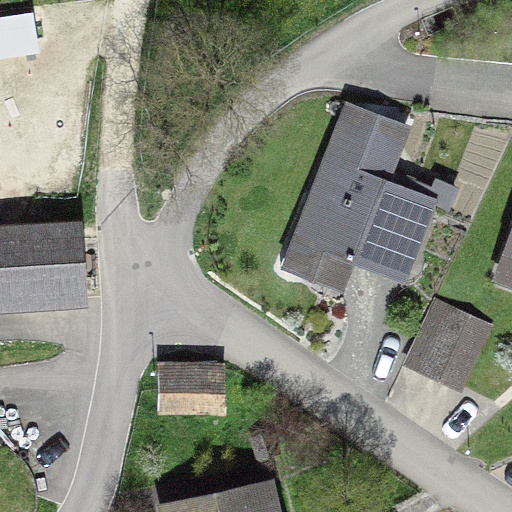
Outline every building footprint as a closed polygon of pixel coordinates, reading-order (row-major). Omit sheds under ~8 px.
[(389,138),(330,114),(263,277),(321,301),(334,270),(389,292),(426,202),(371,180),(389,138)] [(511,194),(481,261),(511,275),(511,194)] [(0,290),(85,285),(80,220),(0,225),(0,290)] [(479,332),(432,308),(401,370),(448,393),(479,332)] [(262,511),(258,486),(146,507),(146,511),(262,511)]
